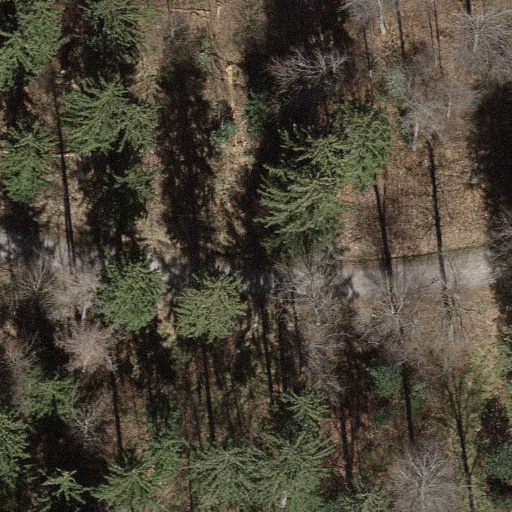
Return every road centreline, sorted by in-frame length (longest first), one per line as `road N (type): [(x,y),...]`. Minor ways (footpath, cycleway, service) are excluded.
road 1 (track): [(511,258),(348,280),(182,273)]
road 2 (track): [(0,242),(182,273)]
